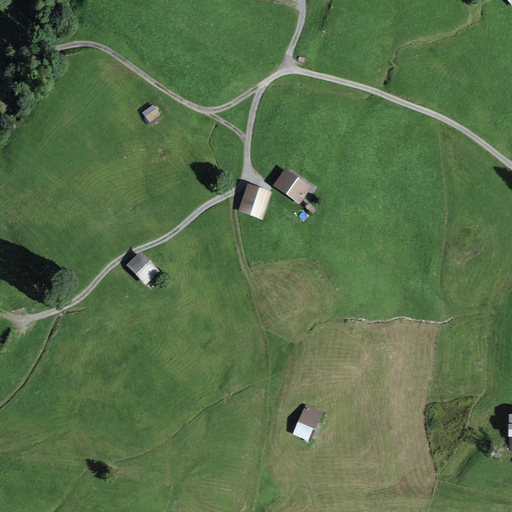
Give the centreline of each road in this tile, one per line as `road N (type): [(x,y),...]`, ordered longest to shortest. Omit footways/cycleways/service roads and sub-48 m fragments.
road 1 (track): [(18,320),(75,300),(113,263),(238,187),(263,82)]
road 2 (track): [(263,82),(205,110),(91,43),(45,50),(0,41)]
